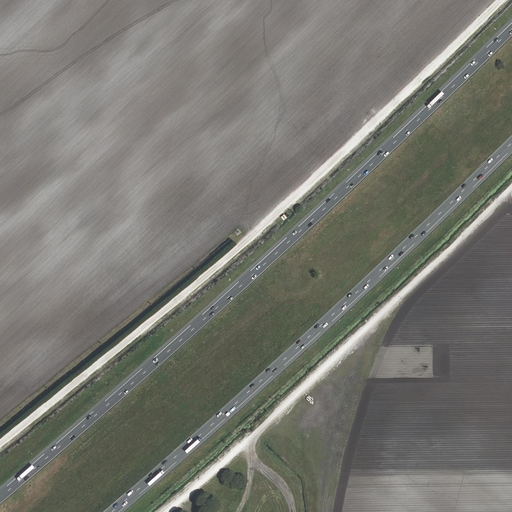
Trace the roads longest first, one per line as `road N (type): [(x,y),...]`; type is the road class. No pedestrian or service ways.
road 1 (motorway): [(511,27),(243,283),(0,497)]
road 2 (track): [(504,0),(259,233),(0,444)]
road 3 (motorway): [(113,511),(305,347),(511,142)]
road 4 (track): [(165,511),(511,191)]
